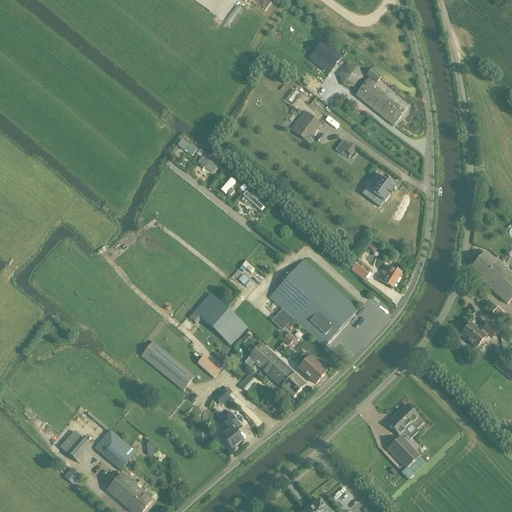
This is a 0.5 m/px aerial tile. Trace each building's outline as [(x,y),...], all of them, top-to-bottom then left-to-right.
[(323,44),(311,61),(329,75),(341,58),(323,44)] [(346,67),(339,76),(343,86),(355,88),(362,79),(357,68),(346,67)] [(394,127),(407,110),(376,84),(381,78),(372,70),(367,76),(370,79),(356,96),(394,127)] [(311,138),(321,125),(305,113),(295,125),(311,138)] [(356,149),(350,144),(344,152),(350,156),(356,149)] [(384,202),(385,202),(395,188),(384,180),(377,175),(374,179),(381,184),(373,194),(377,197),(372,203),(379,208),(384,202)] [(511,277),(486,254),(470,271),(507,305),(511,299),(511,277)] [(290,317),(324,348),(357,311),(303,261),(269,299),(283,311),(290,317)] [(387,267),(379,281),(392,288),(400,275),(387,267)] [(231,346),(247,328),(210,295),(194,313),(231,346)] [(498,308),(492,314),(498,320),(504,314),(498,308)] [(283,311),(272,322),(279,329),(290,317),(283,311)] [(498,332),(488,324),(482,331),(492,339),(498,332)] [(477,349),(486,338),(471,325),(462,336),(477,349)] [(287,337),(283,341),(289,346),(293,342),(287,337)] [(195,377),(152,343),(141,357),(183,391),(195,377)] [(268,377),(281,363),(261,344),(248,358),(268,377)] [(304,355),(296,363),(300,368),(299,369),(316,385),(325,375),(314,365),(317,362),(310,357),(308,359),(304,355)] [(220,372),(203,357),(197,364),(213,379),(220,372)] [(511,368),(504,362),(498,369),(511,381),(511,368)] [(293,399),(306,385),(281,363),(268,377),(293,399)] [(216,398),(223,405),(230,399),(223,392),(216,398)] [(408,407),(388,424),(399,437),(401,435),(402,437),(404,437),(406,436),(405,434),(404,432),(411,426),(415,431),(423,424),(421,421),(408,407)] [(220,420),(221,423),(231,415),(229,413),(220,420)] [(221,437),(221,438),(232,450),(243,441),(236,433),(241,428),(237,424),(237,423),(231,415),(221,423),(228,431),(221,437)] [(94,449),(120,471),(136,453),(110,431),(94,449)] [(400,437),(388,449),(406,469),(419,458),(419,457),(400,437)] [(82,438),(67,455),(77,463),(92,447),(82,438)] [(406,469),(402,474),(408,481),(420,470),(425,465),(419,458),(406,469)] [(72,468),(64,478),(73,486),(81,476),(72,468)] [(121,475),(107,491),(131,511),(142,511),(152,501),(140,492),(135,487),(138,485),(133,481),(131,484),(121,475)] [(328,511),(320,501),(306,511),(328,511)]
